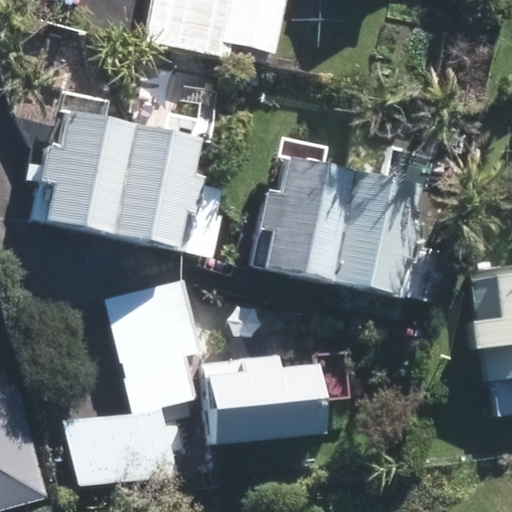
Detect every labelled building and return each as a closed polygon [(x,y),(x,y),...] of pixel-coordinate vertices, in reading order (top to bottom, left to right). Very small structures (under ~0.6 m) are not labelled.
[(143,0),(135,41),(223,59),(226,46),(268,54),(279,0),(143,0)] [(183,176),(189,141),(57,114),(50,147),(38,146),(30,186),(35,187),(29,218),(35,220),(33,224),(166,252),(167,249),(174,249),(181,218),(186,218),(193,178),(183,176)] [(402,223),(410,188),(277,160),(269,194),(257,193),(250,232),(254,234),(248,265),(254,267),(254,271),(386,298),(386,294),(393,296),(400,265),(405,265),(414,225),(402,223)] [(511,262),(462,269),(468,321),(458,322),(463,353),(473,352),(477,383),(483,382),(488,414),(511,411),(511,262)] [(173,477),(155,408),(191,400),(180,355),(195,353),(176,277),(95,298),(124,414),(100,419),(118,489),(173,477)] [(0,344),(0,435),(23,430),(0,344)] [(203,448),(304,436),(295,353),(194,365),(203,448)]
